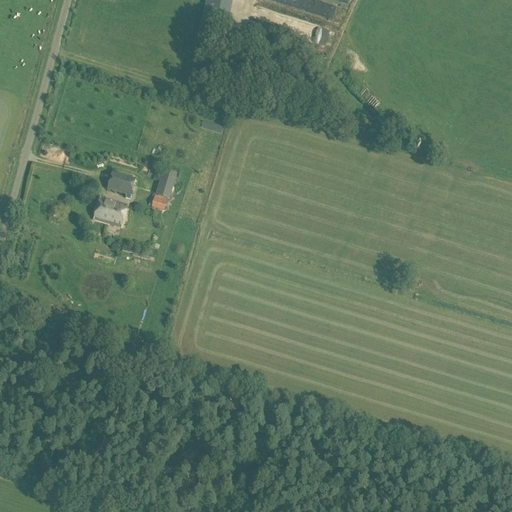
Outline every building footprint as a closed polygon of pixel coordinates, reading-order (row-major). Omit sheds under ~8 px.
[(207,0),(203,21),(227,26),(232,0),(207,0)] [(156,196),(168,199),(175,175),(156,170),(153,179),(160,181),(156,196)] [(107,190),(130,197),(135,179),(112,172),(107,190)] [(168,199),(156,196),(152,206),(164,209),(168,199)] [(94,220),(120,228),(127,206),(100,198),(94,220)]
